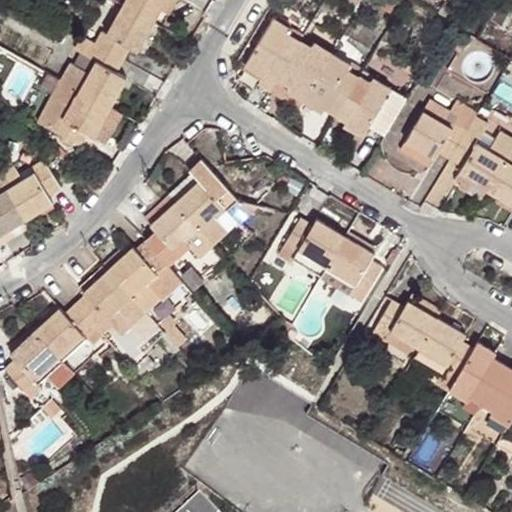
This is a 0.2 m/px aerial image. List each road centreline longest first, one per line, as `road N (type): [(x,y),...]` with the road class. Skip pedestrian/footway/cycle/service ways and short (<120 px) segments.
road 1 (residential): [(0,293),(68,261),(182,95)]
road 2 (residential): [(396,237),(182,95)]
road 3 (residential): [(396,237),(442,290),(511,334)]
road 4 (residential): [(511,271),(467,244),(396,237)]
